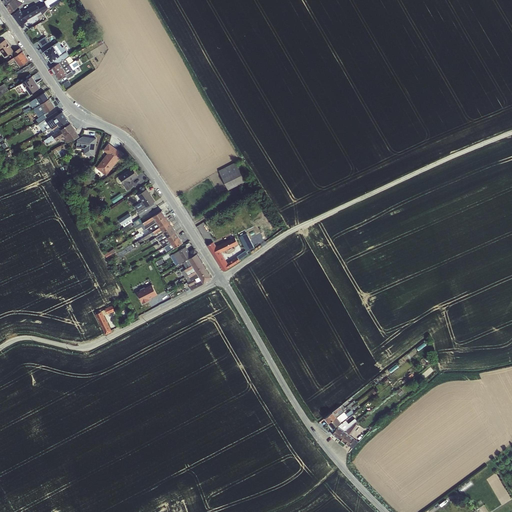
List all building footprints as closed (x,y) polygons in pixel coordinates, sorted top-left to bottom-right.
[(20,8),(11,13),(19,25),(41,11),(37,5),(24,13),(20,8)] [(28,25),(43,13),(41,10),(26,22),(28,25)] [(38,40),(41,46),(50,41),(46,35),(38,40)] [(0,41),(0,48),(4,56),(13,51),(7,38),(0,41)] [(52,44),(43,50),(43,51),(49,62),(54,60),(56,63),(50,67),(58,79),(61,78),(66,74),(68,77),(75,75),(72,66),(76,64),(68,51),(69,54),(60,40),(58,41),(54,44),(52,44)] [(15,60),(20,66),(30,60),(21,47),(16,50),(19,53),(8,60),(10,64),(15,60)] [(32,75),(21,82),(29,94),(40,87),(32,75)] [(0,94),(9,90),(6,83),(0,86),(0,94)] [(29,101),(33,107),(49,97),(45,91),(29,101)] [(40,121),(47,117),(45,113),(56,106),(50,98),(33,109),(40,121)] [(60,127),(69,121),(62,111),(47,121),(51,127),(57,123),(60,127)] [(43,131),(50,127),(46,120),(39,124),(43,131)] [(68,142),(79,137),(72,122),(60,128),(62,133),(54,137),(56,140),(65,136),(68,142)] [(95,155),(97,137),(77,135),(76,148),(84,148),(83,154),(95,155)] [(103,150),(108,153),(97,167),(107,175),(124,153),(109,142),(103,150)] [(237,162),(219,169),(226,189),(244,182),(237,162)] [(126,190),(134,185),(132,180),(138,177),(134,168),(119,175),(126,190)] [(135,206),(141,216),(147,212),(145,209),(151,206),(153,208),(158,205),(147,188),(138,194),(142,201),(135,206)] [(114,202),(124,196),(122,193),(112,199),(114,202)] [(167,251),(182,243),(163,210),(136,225),(140,232),(148,228),(151,232),(161,227),(170,243),(164,246),(167,251)] [(130,212),(119,218),(123,226),(134,220),(130,212)] [(247,232),(240,235),(243,244),(251,241),(247,232)] [(157,235),(162,246),(169,243),(166,236),(163,237),(162,233),(157,235)] [(208,244),(223,270),(249,255),(247,250),(227,261),(222,252),(225,250),(227,253),(240,245),(236,239),(226,244),(224,241),(217,245),(214,241),(208,244)] [(171,254),(176,265),(183,261),(187,268),(183,270),(191,289),(211,279),(196,248),(189,251),(187,246),(171,254)] [(158,295),(153,284),(136,290),(141,302),(158,295)] [(113,304),(105,308),(108,314),(116,310),(113,304)] [(97,313),(105,334),(112,332),(104,310),(97,313)] [(324,417),(332,428),(354,412),(352,409),(346,413),(340,404),(324,417)] [(359,440),(351,435),(360,422),(354,418),(350,422),(344,418),(332,433),(353,448),(359,440)]
